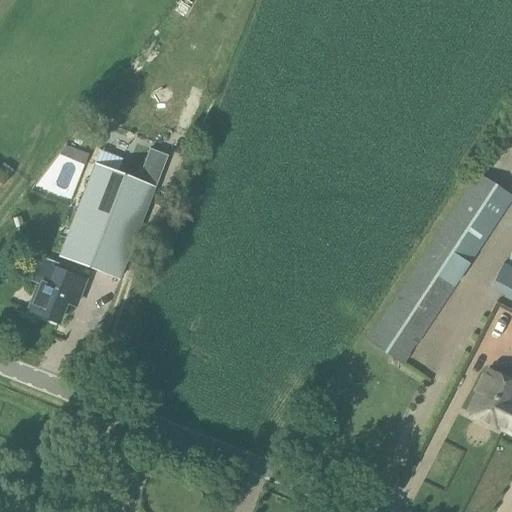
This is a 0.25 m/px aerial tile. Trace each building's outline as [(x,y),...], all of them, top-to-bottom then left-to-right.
[(94,165),(58,258),(119,281),(155,189),(167,158),(150,151),(138,182),(128,178),(94,165)] [(511,196),(478,173),(366,342),(404,366),(511,200),(511,196)] [(511,267),(502,263),(490,289),(504,296),(504,297),(511,301),(511,267)] [(29,312),(57,323),(74,277),(54,269),(48,285),(41,282),(29,312)] [(511,383),(490,373),(487,379),(483,377),(477,390),(480,392),(469,413),(472,414),(472,416),(495,428),(496,426),(511,434),(511,383)]
